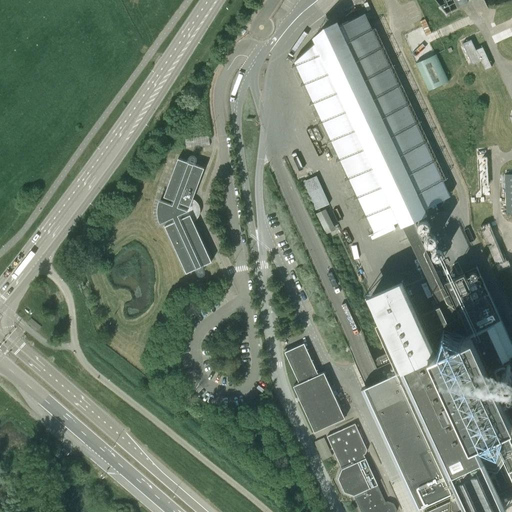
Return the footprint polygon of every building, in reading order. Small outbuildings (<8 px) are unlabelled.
[(453,0),(437,0),(443,13),(456,7),(453,0)] [(295,62),(374,230),(449,195),(364,14),(327,32),(295,62)] [(472,65),(481,61),(471,40),(463,44),(472,65)] [(436,54),(416,63),(428,90),(448,81),(436,54)] [(185,136),(185,147),(209,146),(208,135),(185,136)] [(478,155),(480,194),(489,193),(486,154),(478,155)] [(157,208),(157,212),(158,216),(158,219),(160,223),(166,220),(173,217),(175,221),(165,226),(186,273),(212,261),(198,232),(190,215),(194,213),(197,214),(197,213),(198,212),(198,211),(198,210),(198,209),(197,208),(197,207),(197,206),(194,207),(190,206),(198,183),(204,168),(178,158),(164,197),(174,200),(173,205),(166,202),(159,200),(158,204),(157,208)] [(330,204),(317,176),(303,182),(315,210),(330,204)] [(316,213),(326,234),(336,229),(326,209),(316,213)] [(499,270),(510,265),(508,260),(505,261),(489,223),(481,226),(499,270)] [(365,341),(349,348),(356,365),(364,382),(366,386),(361,388),(403,480),(415,506),(420,504),(456,487),(448,470),(468,462),(474,475),(479,486),(424,511),(494,511),(502,508),(485,469),(470,437),(489,428),(506,463),(499,466),(506,480),(511,477),(511,416),(507,418),(502,406),(511,401),(511,382),(509,376),(508,376),(506,376),(505,376),(504,375),(503,374),(502,373),(501,371),(501,369),(501,368),(502,366),(504,364),(502,360),(511,356),(511,347),(489,294),(474,301),(469,290),(471,289),(466,277),(446,286),(453,301),(415,317),(400,283),(372,295),(388,330),(396,348),(377,357),(377,358),(374,360),(365,341)] [(294,386),(315,431),(345,418),(324,372),(318,375),(304,343),(285,352),(299,383),(294,386)] [(355,424),(327,437),(342,469),(338,479),(344,492),(353,496),(360,511),(395,511),(396,510),(393,503),(387,501),(385,502),(363,455),(366,454),(367,450),(355,424)] [(316,439),(321,458),(330,456),(325,437),(316,439)]
